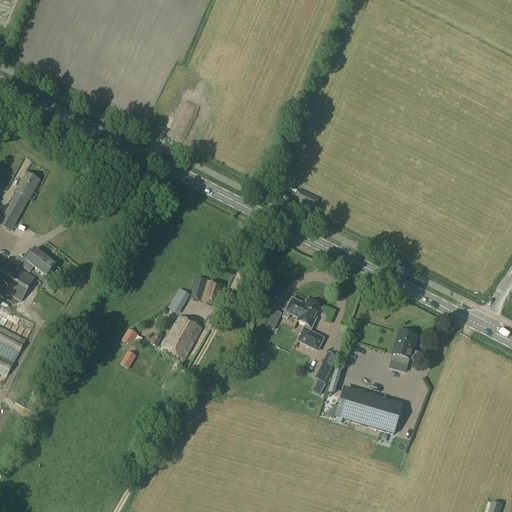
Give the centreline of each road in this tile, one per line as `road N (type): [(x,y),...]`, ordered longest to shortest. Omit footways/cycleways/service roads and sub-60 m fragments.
road 1 (secondary): [(481,328),(0,84)]
road 2 (track): [(211,333),(114,511)]
